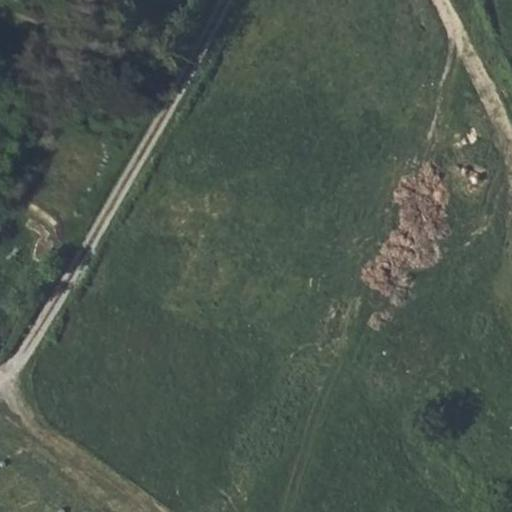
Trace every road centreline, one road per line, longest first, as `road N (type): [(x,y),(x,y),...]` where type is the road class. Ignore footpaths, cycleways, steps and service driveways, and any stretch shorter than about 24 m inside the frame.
road 1 (track): [(222,0),(84,254),(14,371),(0,381)]
road 2 (track): [(439,0),(511,147)]
